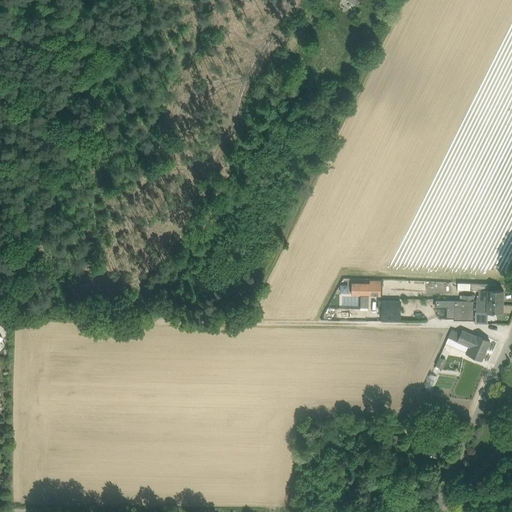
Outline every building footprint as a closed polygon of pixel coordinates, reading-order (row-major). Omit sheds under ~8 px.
[(381,0),(375,0),(373,5),(380,9),(384,2),(381,0)] [(352,282),(352,295),(381,296),(382,280),(370,280),(370,283),(352,282)] [(504,290),(490,290),(490,283),(472,282),(471,289),(481,289),(480,296),(478,296),(478,300),(504,299),(504,290)] [(382,299),(382,321),(401,321),(401,299),(382,299)] [(478,300),(478,302),(478,312),(503,312),(504,299),(478,300)] [(455,301),(455,300),(436,300),(436,305),(455,305),(455,319),(471,319),(471,313),(474,313),(474,301),(461,301),(455,301)] [(466,351),(465,352),(482,360),(490,341),(477,335),(477,336),(463,329),(461,333),(453,329),(447,343),(466,351)] [(443,367),(447,359),(440,356),(437,365),(443,367)] [(450,433),(433,426),(430,431),(419,426),(414,438),(425,443),(423,449),(440,456),(450,433)] [(397,455),(399,435),(389,434),(386,454),(397,455)]
